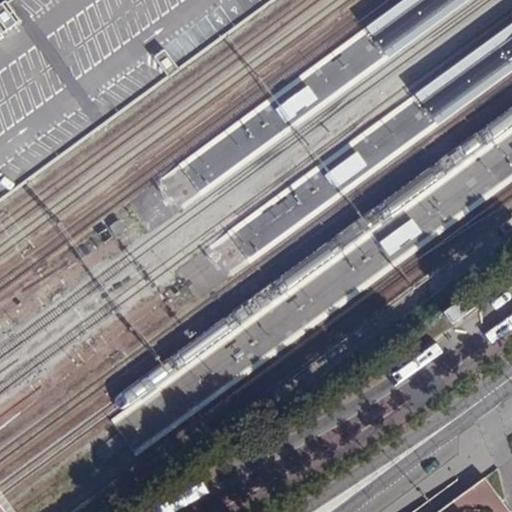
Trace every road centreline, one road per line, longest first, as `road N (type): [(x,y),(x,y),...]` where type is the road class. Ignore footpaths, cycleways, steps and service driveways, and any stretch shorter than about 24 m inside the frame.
road 1 (residential): [(483,400),(435,421),(294,511)]
road 2 (residential): [(342,511),(483,400)]
